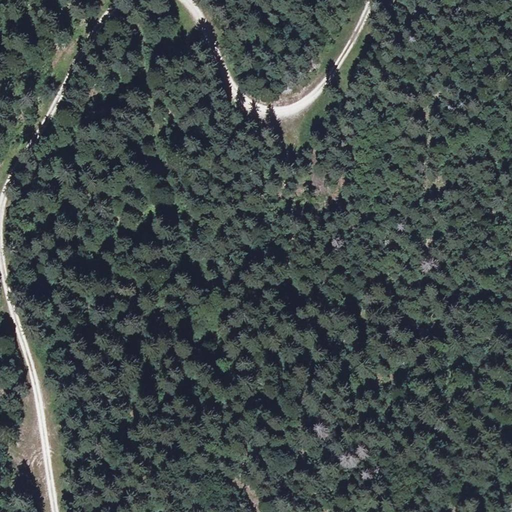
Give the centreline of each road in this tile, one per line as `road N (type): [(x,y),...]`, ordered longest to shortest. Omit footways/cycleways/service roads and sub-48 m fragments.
road 1 (track): [(50,511),(43,424),(9,311),(0,231),(21,156),(117,0)]
road 2 (track): [(185,0),(242,104),(263,118),(295,112),(334,77),(373,0)]
